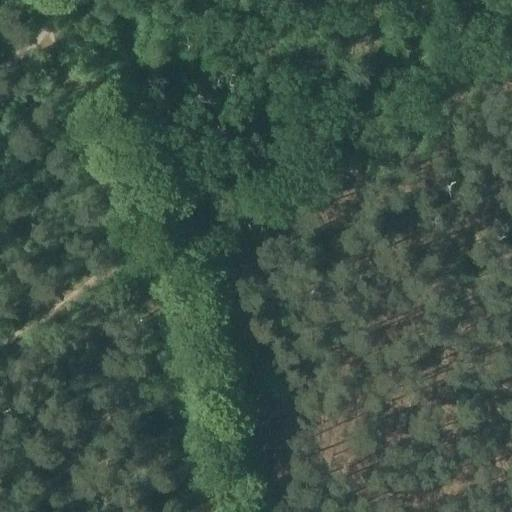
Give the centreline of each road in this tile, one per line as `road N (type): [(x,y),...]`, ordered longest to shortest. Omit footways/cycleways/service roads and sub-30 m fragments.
road 1 (track): [(0,346),(484,0)]
road 2 (track): [(60,29),(137,250)]
